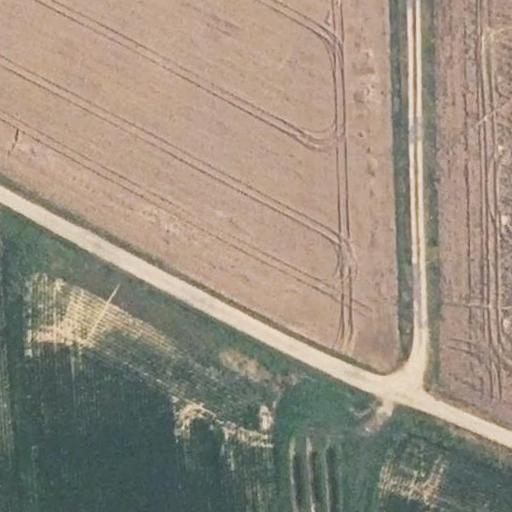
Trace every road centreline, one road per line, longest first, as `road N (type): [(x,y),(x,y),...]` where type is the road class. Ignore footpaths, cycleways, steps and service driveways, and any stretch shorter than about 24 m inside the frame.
road 1 (track): [(511,443),(181,293),(0,196)]
road 2 (track): [(407,397),(421,305),(414,0)]
